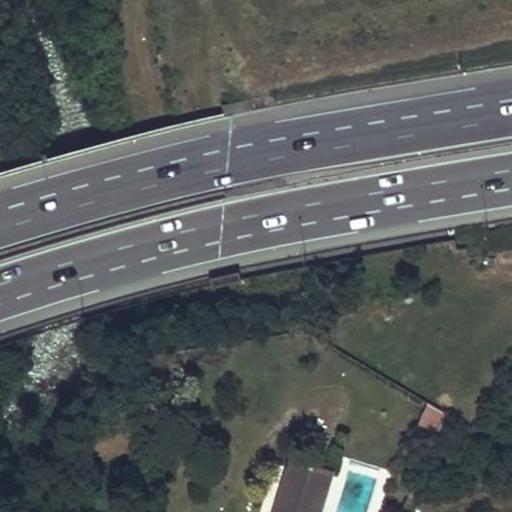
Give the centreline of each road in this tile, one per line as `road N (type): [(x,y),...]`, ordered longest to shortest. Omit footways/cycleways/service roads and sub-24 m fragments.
road 1 (trunk): [(0,293),(222,232),(511,179)]
road 2 (trunk): [(511,106),(228,152),(0,212)]
